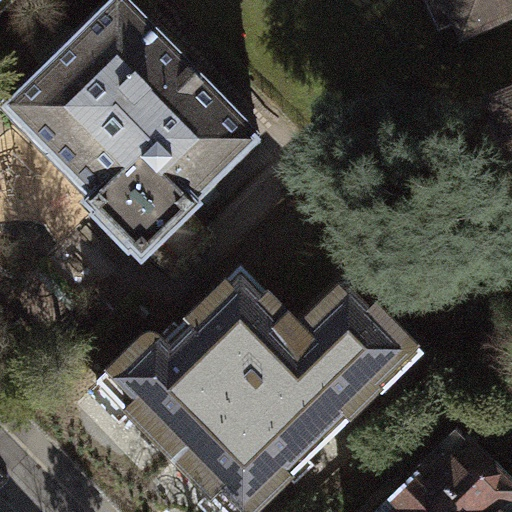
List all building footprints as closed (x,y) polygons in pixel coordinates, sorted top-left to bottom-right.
[(121,0),(110,0),(1,108),(87,195),(82,201),(92,211),(87,216),(127,257),(131,253),(139,261),(150,251),(173,275),(210,238),(186,213),(260,141),(121,0)] [(511,0),(425,0),(438,28),(457,20),(466,40),(511,19),(511,0)] [(511,92),(491,102),(511,149),(511,92)] [(143,338),(97,382),(226,511),(249,511),(416,348),(347,279),(296,329),(239,271),(163,346),(154,337),(148,335),(143,338)] [(400,511),(399,511),(511,511),(511,503),(507,499),(511,494),(511,488),(455,433),(389,500),(400,511)]
